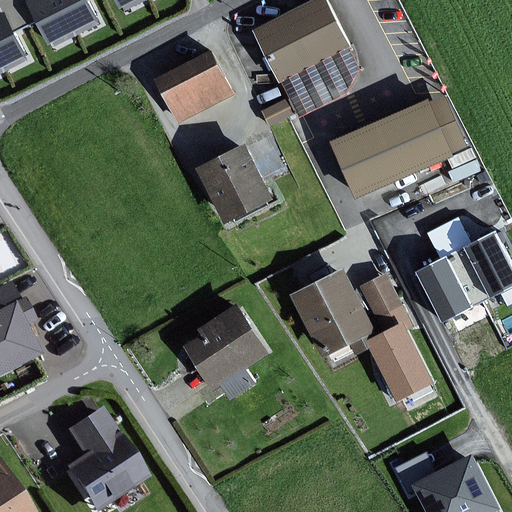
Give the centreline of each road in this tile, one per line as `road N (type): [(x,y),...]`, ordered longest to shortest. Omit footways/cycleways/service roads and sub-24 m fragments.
road 1 (residential): [(474,197),(401,232),(396,252),(511,468)]
road 2 (residential): [(236,0),(0,119)]
road 3 (residential): [(0,183),(115,356)]
road 4 (residential): [(115,356),(217,511)]
road 5 (residential): [(0,418),(115,356)]
